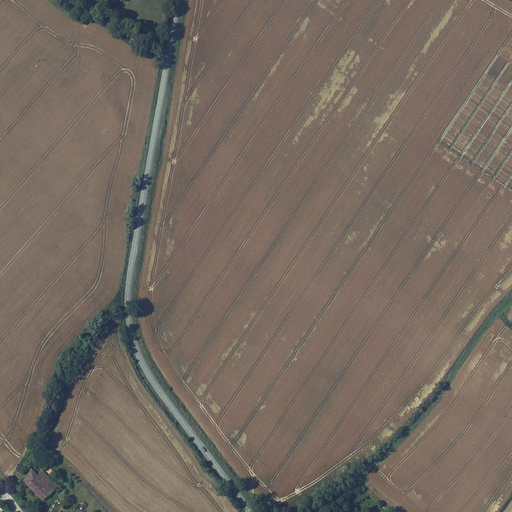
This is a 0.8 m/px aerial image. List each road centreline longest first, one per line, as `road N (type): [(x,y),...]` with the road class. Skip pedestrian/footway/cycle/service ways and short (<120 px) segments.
road 1 (tertiary): [(249,511),(151,379),(127,311),(179,0)]
road 2 (track): [(312,511),(422,416),(511,297)]
